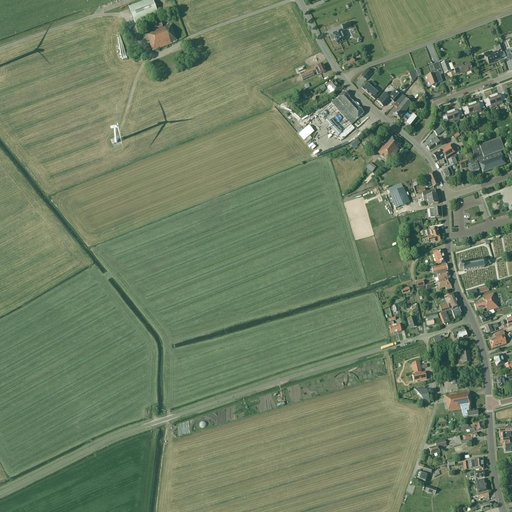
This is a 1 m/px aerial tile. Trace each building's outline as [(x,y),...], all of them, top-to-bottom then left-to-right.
[(152,0),(149,0),(129,8),(135,23),(158,14),(152,0)] [(351,28),(349,23),(341,26),(343,29),(332,34),(337,45),(345,41),(342,32),(351,28)] [(136,36),(142,34),(139,25),(133,28),(136,36)] [(153,51),(177,42),(170,25),(148,34),(149,38),(148,39),(153,51)] [(347,41),(352,39),(348,32),(343,34),(347,41)] [(492,62),(500,59),(498,52),(489,55),(490,56),(486,58),(489,65),(493,63),(492,62)] [(352,58),(347,61),(345,62),(346,64),(342,66),(344,71),(355,64),(357,63),(356,61),(354,62),(352,58)] [(451,71),(447,61),(440,64),(444,74),(451,71)] [(438,72),(425,77),(428,87),(431,86),(435,88),(437,84),(442,82),(440,75),(443,74),(438,63),(432,65),(435,71),(437,70),(438,72)] [(462,74),(472,71),(469,63),(462,66),(462,64),(453,67),(456,74),(461,72),(462,74)] [(302,80),(306,78),(313,75),(313,74),(316,72),(317,75),(320,74),(325,72),(322,65),(317,67),(304,73),(299,75),(302,80)] [(367,69),(361,76),(366,80),(372,73),(367,69)] [(333,95),(340,89),(333,80),(326,87),(333,95)] [(380,94),(374,88),(376,85),(372,82),(370,84),(367,82),(362,88),(375,100),(380,94)] [(384,94),(377,102),(383,107),(390,99),(394,103),(400,95),(394,90),(388,97),(384,94)] [(348,97),(344,92),(336,99),(356,121),(357,119),(363,114),(358,108),(348,98),(348,97)] [(493,96),(496,106),(502,104),(501,102),(505,100),(503,94),(499,95),(498,94),(496,95),(496,94),(493,96)] [(409,96),(409,97),(407,99),(402,95),(393,106),(398,109),(393,115),(399,120),(405,113),(412,105),(411,104),(414,100),(409,96)] [(491,108),(496,106),(493,96),(489,97),(490,98),(487,98),(488,99),(484,101),(486,108),(490,106),(491,108)] [(355,128),(332,101),(317,115),(341,141),(355,128)] [(471,104),(475,114),(481,112),(480,110),(484,108),(482,102),(477,103),(477,102),(475,103),(475,102),(471,104)] [(470,116),(475,114),(471,104),(468,105),(468,106),(466,106),(466,107),(462,109),(465,116),(469,114),(470,116)] [(450,112),(454,122),(459,120),(459,118),(463,116),(460,110),(456,111),(456,110),(454,111),(453,110),(450,112)] [(448,124),(454,122),(450,112),(447,113),(447,114),(445,114),(445,115),(441,117),(443,124),(448,122),(448,124)] [(410,116),(407,114),(401,121),(410,128),(417,119),(412,115),(411,116),(411,115),(410,116)] [(433,131),(437,136),(443,131),(439,126),(433,131)] [(397,149),(401,144),(392,137),(388,142),(387,141),(378,153),(380,155),(380,156),(388,163),(398,149),(397,149)] [(440,143),(435,137),(430,141),(431,143),(426,146),(429,150),(436,145),(436,146),(440,143)] [(360,144),(359,142),(356,139),(350,144),(352,148),(354,149),(360,144)] [(500,140),(479,147),(478,146),(471,148),(475,160),(468,162),(468,163),(469,165),(468,166),(472,176),(478,173),(479,171),(479,170),(478,168),(480,167),(483,174),(506,166),(502,156),(501,153),(504,151),(500,140)] [(453,148),(451,145),(450,144),(440,151),(440,150),(433,155),(437,161),(444,157),(445,159),(455,152),(454,149),(453,148)] [(459,164),(457,165),(455,158),(447,160),(450,167),(456,165),(458,170),(461,169),(459,164)] [(375,168),(370,164),(366,168),(372,172),(375,168)] [(451,177),(453,176),(450,167),(447,168),(447,169),(442,171),(445,179),(451,177)] [(427,174),(424,176),(425,176),(423,177),(425,183),(426,182),(429,181),(435,179),(432,172),(427,174)] [(435,179),(429,181),(426,182),(428,187),(432,185),(433,187),(438,185),(435,179)] [(390,194),(392,200),(396,209),(399,207),(401,215),(407,213),(406,206),(399,207),(409,203),(403,189),(390,194)] [(422,194),(423,200),(424,202),(425,201),(426,204),(428,204),(429,206),(438,204),(437,200),(438,200),(436,194),(436,195),(435,191),(422,194)] [(441,217),(439,208),(433,209),(427,210),(428,219),(441,217)] [(429,245),(440,242),(437,229),(426,231),(427,237),(429,245)] [(437,265),(445,263),(441,250),(433,253),(437,265)] [(488,265),(491,265),(490,260),(485,261),(482,259),(462,263),(462,265),(458,265),(459,270),(463,269),(463,271),(484,268),(486,265),(486,266),(488,266),(488,265)] [(446,264),(429,269),(430,271),(432,271),(433,275),(448,271),(446,264)] [(438,281),(444,279),(444,278),(449,277),(447,271),(433,275),(434,278),(437,277),(438,281)] [(444,279),(444,280),(436,282),(434,283),(435,286),(437,285),(438,290),(445,288),(445,290),(446,290),(446,291),(451,289),(448,279),(449,279),(449,277),(444,278),(444,279)] [(449,311),(451,310),(452,310),(458,308),(453,293),(447,296),(449,301),(450,304),(448,305),(447,304),(439,306),(441,313),(446,312),(445,312),(449,311)] [(498,308),(493,294),(492,294),(482,297),(483,302),(474,305),(476,310),(485,307),(487,312),(498,308)] [(451,310),(449,311),(445,312),(446,312),(446,313),(439,315),(443,325),(450,322),(447,316),(452,314),(454,320),(460,317),(461,315),(459,308),(452,311),(451,310)] [(489,316),(495,313),(493,310),(487,313),(484,314),(479,317),(482,323),(487,320),(490,319),(489,316)] [(410,329),(417,327),(415,320),(418,319),(417,315),(414,315),(415,318),(407,320),(410,329)] [(434,325),(433,320),(438,319),(437,315),(432,317),(426,318),(427,322),(425,322),(427,327),(434,325)] [(491,330),(498,327),(497,323),(485,328),(487,334),(492,333),(491,330)] [(459,341),(467,337),(465,332),(463,328),(452,333),(454,338),(457,337),(459,341)] [(492,349),(506,344),(503,336),(504,336),(503,332),(494,335),(495,339),(489,341),(492,349)] [(463,363),(470,362),(468,351),(465,352),(465,349),(460,349),(460,352),(462,352),(463,363)] [(497,367),(505,364),(502,355),(494,358),(497,367)] [(421,372),(419,362),(412,364),(414,374),(421,372)] [(421,373),(412,375),(414,382),(426,379),(424,374),(421,374),(421,373)] [(504,383),(506,382),(505,378),(497,379),(499,388),(505,387),(504,383)] [(427,392),(423,391),(416,393),(426,407),(430,406),(430,403),(427,392)] [(471,401),(469,392),(444,396),(446,406),(447,406),(448,411),(461,409),(463,417),(467,416),(467,417),(477,415),(477,410),(471,410),(471,406),(470,401),(471,401)] [(474,432),(482,430),(480,421),(472,424),(473,425),(469,427),(470,430),(473,429),(474,432)] [(511,437),(511,432),(511,428),(499,429),(500,439),(507,438),(511,437)] [(471,439),(478,437),(477,433),(463,436),(465,441),(460,442),(459,436),(448,440),(450,447),(452,446),(453,448),(472,442),(471,439)] [(507,438),(500,439),(501,444),(505,444),(505,449),(511,448),(511,444),(509,444),(509,440),(511,439),(511,436),(511,437),(507,438)] [(435,443),(436,447),(429,448),(431,455),(439,452),(438,449),(446,447),(445,441),(435,443)] [(463,467),(463,471),(471,470),(476,470),(476,471),(478,470),(483,469),(482,458),(474,459),(474,461),(463,462),(463,467)] [(431,473),(432,469),(423,467),(422,471),(423,471),(422,473),(420,472),(417,480),(425,482),(428,472),(431,473)] [(478,494),(487,491),(484,479),(475,482),(478,494)] [(481,511),(492,508),(490,502),(480,506),(479,504),(469,508),(470,511),(480,508),(481,511)]
